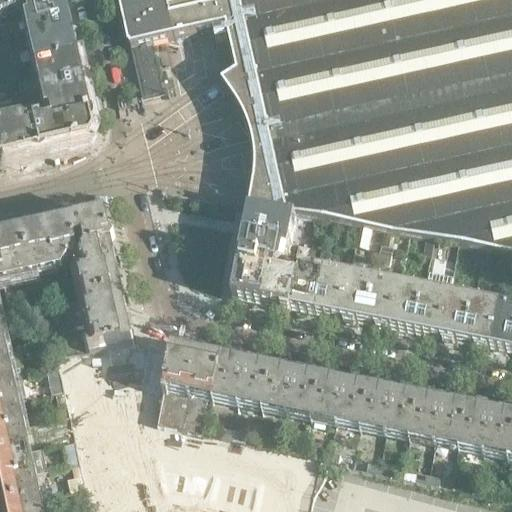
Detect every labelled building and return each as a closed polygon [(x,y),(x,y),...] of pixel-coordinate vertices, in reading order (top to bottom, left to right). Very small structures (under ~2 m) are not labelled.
[(0,0),(4,15),(20,11),(19,7),(50,0),(57,0),(58,1),(58,0),(0,0)] [(64,29),(58,1),(57,0),(50,0),(19,7),(20,11),(26,38),(64,29)] [(511,0),(118,0),(129,47),(130,53),(132,53),(142,100),(159,97),(155,81),(160,80),(153,48),(209,36),(209,37),(220,35),(219,33),(227,32),(235,66),(237,78),(223,88),(225,90),(223,92),(225,94),(227,93),(232,98),(236,104),(235,105),(236,108),(238,107),(241,111),(243,114),(245,117),(246,119),(244,120),(245,123),(247,122),(248,124),(250,129),(253,136),(251,136),(252,139),(254,139),(254,141),(255,144),(255,146),(256,148),(257,153),(255,154),(255,157),(257,156),(258,159),(258,164),(258,169),(258,171),(256,171),(256,174),(258,174),(258,179),(258,182),(257,184),(257,189),(255,189),(254,192),(256,192),(255,197),(254,199),(254,202),(252,207),(250,206),(249,209),(251,209),(251,213),(252,213),(291,220),(314,224),(335,228),(360,232),(385,237),(410,241),(434,245),(459,250),(484,254),(509,259),(511,259),(511,0)] [(71,58),(64,29),(26,38),(33,67),(71,58)] [(77,88),(71,58),(33,67),(40,97),(77,88)] [(84,117),(77,88),(40,97),(46,123),(47,127),(84,119),(84,117)] [(89,138),(86,128),(89,127),(87,121),(87,120),(86,119),(86,118),(84,117),(84,119),(47,127),(46,123),(27,127),(35,158),(36,157),(37,156),(38,156),(38,155),(39,154),(85,144),(85,142),(87,138),(89,138)] [(35,158),(27,127),(27,124),(11,127),(9,122),(0,124),(0,157),(1,162),(30,156),(31,157),(32,158),(34,158),(35,158)] [(288,236),(291,220),(252,213),(247,238),(291,246),(292,237),(288,236)] [(113,248),(106,220),(73,228),(79,255),(113,248)] [(79,255),(73,228),(24,238),(33,279),(66,272),(73,264),(78,263),(80,270),(77,274),(79,282),(118,273),(113,248),(79,255)] [(360,232),(358,244),(370,246),(372,234),(360,232)] [(0,286),(33,279),(24,238),(0,243),(0,286)] [(282,266),(284,254),(289,255),(291,246),(247,238),(242,263),(277,270),(282,266)] [(262,310),(268,277),(275,279),(277,270),(242,263),(234,304),(262,310)] [(123,296),(118,273),(79,282),(84,305),(123,296)] [(317,320),(326,276),(317,274),(316,279),(304,277),(299,280),(299,283),(292,316),(317,320)] [(366,330),(375,286),(377,279),(352,274),(350,286),(342,325),(366,330)] [(342,325),(350,286),(333,283),(334,278),(326,276),(317,320),(342,325)] [(292,316),(299,283),(275,279),(268,277),(262,310),(292,316)] [(391,335),(399,295),(401,283),(377,279),(375,286),(366,330),(391,335)] [(441,345),(448,305),(451,290),(427,285),(425,295),(416,340),(441,345)] [(416,340),(425,295),(416,294),(415,299),(399,295),(391,335),(416,340)] [(129,321),(123,296),(84,305),(89,329),(129,321)] [(465,350),(474,305),(465,304),(464,308),(448,305),(441,345),(465,350)] [(490,355),(498,315),(482,312),(483,307),(474,305),(465,350),(490,355)] [(511,358),(511,317),(498,315),(490,355),(511,358)] [(134,345),(129,321),(89,329),(95,354),(134,345)] [(134,345),(108,351),(115,380),(115,383),(166,394),(174,353),(134,345)] [(108,351),(59,362),(65,391),(66,390),(98,383),(115,380),(108,351)] [(184,434),(199,358),(174,353),(166,394),(162,414),(159,429),(184,434)] [(215,403),(223,363),(199,358),(184,434),(187,434),(202,437),(210,402),(215,403)] [(0,386),(12,384),(7,360),(0,361),(0,386)] [(240,408),(248,368),(223,363),(215,403),(240,408)] [(264,413),(272,373),(248,368),(240,408),(264,413)] [(289,418),(297,377),(272,373),(264,413),(289,418)] [(314,422),(322,382),(297,377),(289,418),(314,422)] [(338,427),(346,387),(322,382),(314,422),(338,427)] [(98,383),(66,390),(73,426),(106,419),(98,383)] [(0,413),(18,410),(12,384),(0,386),(0,413)] [(363,432),(371,392),(346,387),(338,427),(363,432)] [(387,437),(395,397),(371,392),(363,432),(387,437)] [(412,442),(420,402),(395,397),(387,437),(412,442)] [(436,447),(444,407),(420,402),(412,442),(436,447)] [(461,452),(469,411),(444,407),(436,447),(461,452)] [(0,438),(23,433),(18,410),(0,413),(0,438)] [(486,457),(494,416),(469,411),(461,452),(486,457)] [(154,413),(145,460),(180,467),(187,434),(184,434),(159,429),(162,414),(154,413)] [(510,461),(511,451),(511,419),(494,416),(486,457),(510,461)] [(106,419),(73,426),(81,461),(113,454),(106,419)] [(23,433),(0,438),(0,463),(28,457),(23,433)] [(187,434),(180,467),(215,474),(222,441),(202,437),(187,434)] [(222,441),(215,474),(251,481),(257,448),(222,441)] [(257,448),(251,481),(286,488),(293,455),(257,448)] [(113,454),(81,461),(89,496),(121,489),(113,454)] [(293,455),(286,488),(297,490),(294,501),(311,506),(323,461),(293,455)] [(0,489),(34,482),(28,457),(0,463),(0,489)] [(0,511),(9,511),(39,506),(34,482),(0,489),(0,511)] [(126,511),(121,489),(89,496),(92,511),(126,511)] [(309,511),(311,506),(294,501),(284,499),(280,511),(309,511)]
